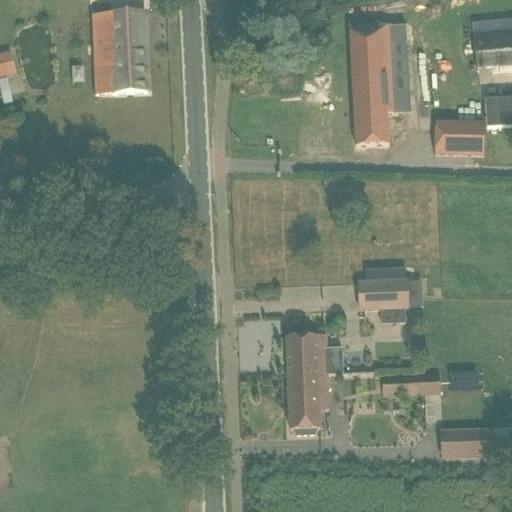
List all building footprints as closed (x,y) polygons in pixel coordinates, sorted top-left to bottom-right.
[(112,70),(113,97),(147,96),(146,76),(143,16),(92,18),(95,71),(112,70)] [(350,32),(357,149),(387,148),(386,118),(397,117),(396,100),(393,100),(389,30),(350,32)] [(511,69),(511,33),(473,37),(476,74),(511,69)] [(9,56),(0,57),(0,80),(14,77),(9,56)] [(436,123),(436,156),(484,158),(484,124),(436,123)] [(335,181),(323,182),(324,192),(335,191),(335,181)] [(171,219),(160,220),(159,229),(171,230),(171,219)] [(402,271),(362,272),(363,283),(402,281),(402,271)] [(404,285),(358,287),(359,314),(409,312),(409,311),(408,286),(408,285),(404,285)] [(378,314),(378,326),(403,325),(403,313),(378,314)] [(286,342),(288,381),(327,379),(342,378),(341,351),(326,352),(325,340),(286,342)] [(381,381),(383,402),(388,402),(387,397),(400,396),(400,401),(428,399),(428,397),(434,397),(434,399),(440,399),(439,377),(423,378),(381,381)] [(327,379),(288,381),(290,433),(294,433),(294,435),(296,439),(314,438),(316,434),(316,432),(320,432),(319,413),(328,413),(327,379)] [(440,435),(441,464),(494,462),(494,460),(509,460),(508,434),(493,435),(493,432),(440,435)]
